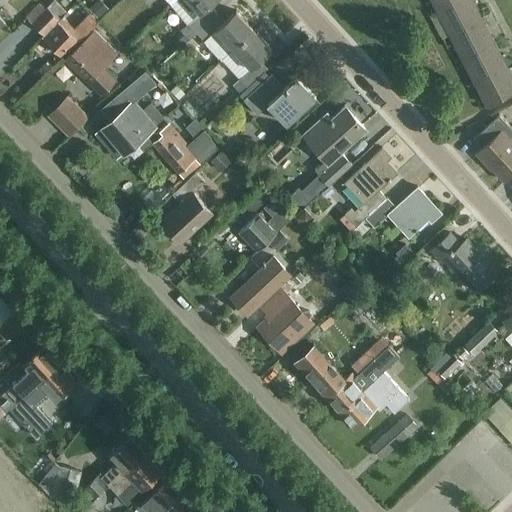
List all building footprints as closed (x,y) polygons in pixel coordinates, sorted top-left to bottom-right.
[(188,39),(195,33),(215,13),(207,5),(213,0),(185,0),(198,14),(180,30),(188,39)] [(430,0),(436,11),(457,0),(430,0)] [(449,35),(481,18),(471,0),(457,0),(436,11),(449,35)] [(38,5),(25,18),(43,36),(65,13),(53,1),(44,10),(38,5)] [(96,2),(89,8),(98,18),(105,11),(96,2)] [(232,50),(252,30),(235,11),(223,22),(215,13),(195,33),(220,60),(232,50)] [(67,15),(65,13),(43,36),(41,37),(59,55),(63,50),(66,53),(98,22),(89,13),(73,28),(64,18),(67,15)] [(102,20),(108,26),(113,21),(107,15),(102,20)] [(461,58),(493,41),(481,18),(449,35),(461,58)] [(232,50),(249,69),(238,79),(246,88),(266,69),(258,60),(270,50),(252,30),(232,50)] [(65,59),(101,95),(114,81),(101,69),(112,57),(92,37),(80,49),(78,46),(65,59)] [(473,81),(505,65),(493,41),(461,58),(473,81)] [(47,60),(37,69),(43,76),(53,67),(47,60)] [(486,105),(511,91),(511,77),(505,65),(473,81),(486,105)] [(145,66),(100,105),(111,117),(129,102),(133,98),(155,79),(145,66)] [(286,124),(314,97),(295,76),(280,90),(268,77),(242,100),(255,114),(267,104),(286,124)] [(174,97),(161,84),(157,88),(170,101),(174,97)] [(184,93),(175,84),(169,90),(178,99),(184,93)] [(46,116),(68,137),(88,117),(67,95),(46,116)] [(100,127),(94,133),(116,158),(122,153),(124,155),(138,143),(138,142),(144,149),(152,143),(159,137),(156,133),(153,130),(157,126),(133,99),(129,102),(111,117),(100,127)] [(339,152),(364,130),(344,107),(331,119),(326,114),(303,136),(325,160),(314,170),(328,185),(351,164),(339,152)] [(511,137),(511,129),(499,114),(473,138),(481,147),(475,152),(484,163),(486,161),(504,181),(511,173),(511,141),(510,139),(511,137)] [(167,124),(156,133),(159,137),(152,143),(177,173),(183,179),(200,164),(218,148),(209,138),(203,130),(185,145),(170,127),(167,124)] [(351,231),(386,198),(378,190),(397,172),(386,161),(390,158),(381,148),(348,178),(368,199),(354,211),(351,207),(339,218),(351,231)] [(210,161),(220,172),(231,161),(221,151),(210,161)] [(160,220),(181,242),(212,213),(192,192),(204,182),(195,172),(172,194),(180,202),(160,220)] [(320,188),(312,180),(301,189),(309,198),(320,188)] [(271,194),(263,185),(239,209),(247,217),(271,194)] [(298,186),(288,195),(296,204),(305,204),(310,199),(301,189),(298,186)] [(386,198),(365,217),(374,226),(387,214),(408,237),(428,219),(431,222),(441,213),(417,187),(394,208),(386,198)] [(256,250),(292,216),(291,215),(288,218),(271,199),(263,207),(272,216),(267,221),(258,212),(238,231),(256,250)] [(305,209),(296,218),(305,227),(313,218),(305,209)] [(276,248),(285,239),(279,233),(270,241),(276,248)] [(474,291),(495,272),(465,239),(459,244),(449,233),(430,250),(441,262),(445,259),(463,279),(474,291)] [(414,252),(406,243),(396,252),(397,253),(392,258),(393,259),(399,267),(414,254),(413,253),(414,252)] [(230,297),(247,315),(290,275),(273,257),(230,297)] [(299,273),(292,279),(297,284),(304,278),(299,273)] [(350,278),(340,287),(349,297),(359,288),(350,278)] [(270,315),(258,326),(281,351),(311,322),(280,289),(262,306),(270,315)] [(0,316),(10,308),(0,297),(0,316)] [(511,331),(511,310),(502,320),(511,331)] [(382,316),(374,319),(380,333),(388,330),(382,316)] [(489,321),(464,344),(474,355),(498,332),(489,321)] [(386,342),(346,379),(313,342),(292,361),(339,412),(383,371),(382,371),(398,356),(386,342)] [(0,417),(25,394),(59,363),(42,344),(22,363),(30,372),(17,385),(16,383),(0,397),(0,417)] [(462,346),(456,352),(462,358),(468,353),(462,346)] [(453,354),(436,371),(444,379),(451,371),(454,374),(462,367),(459,364),(461,362),(453,354)] [(434,355),(426,364),(434,372),(442,363),(434,355)] [(0,419),(26,395),(28,397),(21,403),(27,409),(18,417),(36,436),(51,422),(34,403),(47,391),(56,400),(76,381),(59,363),(25,394),(0,417),(0,419)] [(452,391),(451,391),(440,380),(430,370),(426,373),(448,395),(452,391)] [(353,427),(375,406),(379,410),(385,404),(393,412),(408,399),(383,371),(339,412),(353,427)] [(442,378),(440,380),(451,390),(455,387),(448,380),(446,383),(442,378)] [(461,390),(470,400),(470,401),(473,405),(484,395),(472,380),(461,390)] [(511,411),(500,398),(483,413),(511,444),(511,411)] [(380,458),(417,426),(406,413),(369,446),(380,458)] [(443,477),(485,436),(470,420),(428,462),(443,477)] [(110,485),(145,453),(128,434),(108,453),(116,462),(103,474),(100,471),(94,476),(95,477),(84,486),(94,497),(109,484),(110,485)] [(127,503),(141,490),(162,471),(145,453),(110,485),(127,503)] [(74,503),(82,471),(59,466),(55,463),(39,484),(50,497),(74,503)] [(150,511),(159,511),(181,492),(167,477),(141,501),(150,511)] [(105,508),(117,497),(108,487),(96,498),(105,508)] [(189,511),(195,507),(181,492),(159,511),(189,511)]
